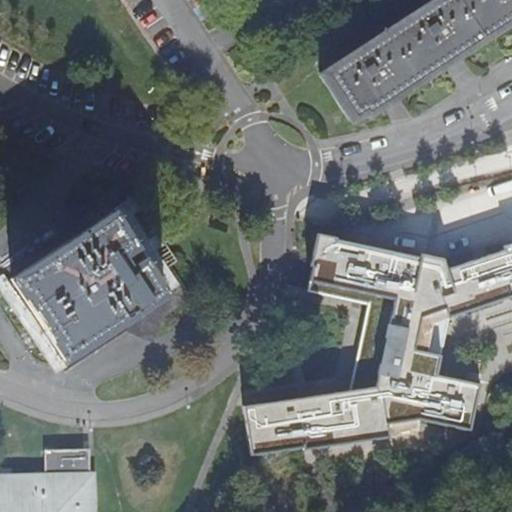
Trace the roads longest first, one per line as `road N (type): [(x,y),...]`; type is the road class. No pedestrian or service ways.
road 1 (residential): [(0,387),(79,414),(163,406),(237,353),(273,263),(275,164)]
road 2 (residential): [(0,80),(102,132),(275,164)]
road 3 (residential): [(275,164),(326,167),(404,148),(511,105)]
road 4 (residential): [(275,164),(170,0)]
